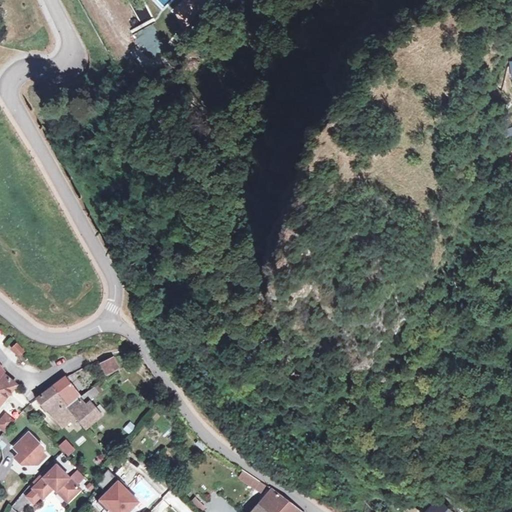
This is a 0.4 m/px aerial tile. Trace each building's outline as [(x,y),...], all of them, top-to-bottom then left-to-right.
[(143,0),(128,0),(139,19),(151,12),(143,0)] [(174,0),(153,0),(162,10),(174,0)] [(186,0),(177,10),(186,28),(194,17),(202,5),(204,0),(186,0)] [(9,347),(18,356),(25,350),(16,341),(9,347)] [(101,364),(102,365),(107,376),(118,370),(113,358),(101,364)] [(0,406),(16,386),(3,375),(0,378),(0,406)] [(54,387),(37,399),(46,411),(49,409),(63,426),(76,416),(86,429),(101,416),(91,402),(91,401),(90,399),(92,397),(93,398),(99,393),(95,388),(69,406),(54,387)] [(0,413),(0,430),(2,432),(14,419),(3,410),(0,413)] [(70,432),(78,424),(73,419),(65,427),(70,432)] [(30,433),(14,447),(20,453),(15,457),(22,464),(39,464),(47,456),(44,452),(44,447),(30,433)] [(56,446),(67,457),(74,450),(64,439),(56,446)] [(160,451),(149,465),(153,468),(164,455),(160,451)] [(81,489),(57,465),(34,488),(43,498),(54,488),(57,491),(59,489),(70,500),(81,489)] [(267,486),(245,471),(240,478),(251,486),(261,493),(267,486)] [(107,511),(125,511),(137,502),(116,478),(95,497),(107,511)] [(59,489),(57,491),(68,502),(70,500),(59,489)] [(302,511),(272,489),(253,511),(302,511)] [(161,501),(149,511),(167,511),(169,511),(161,501)] [(452,511),(439,501),(429,511),(452,511)]
